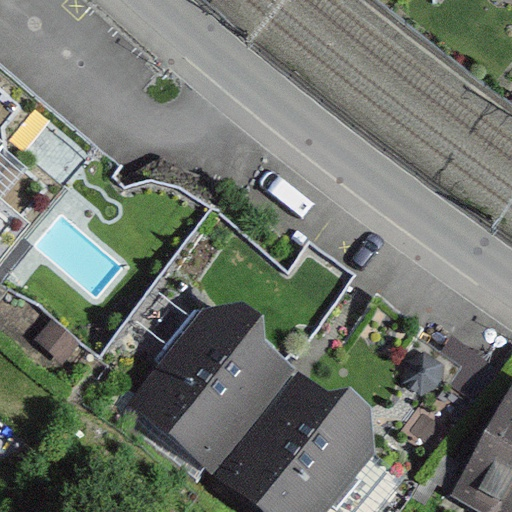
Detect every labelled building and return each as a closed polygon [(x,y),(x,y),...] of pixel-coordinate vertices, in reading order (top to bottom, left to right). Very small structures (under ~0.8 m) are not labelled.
[(0,156),(44,194),(75,218),(115,171),(0,73),(0,156)] [(0,245),(44,194),(0,156),(0,245)] [(213,315),(129,424),(215,490),(299,382),(213,315)] [(299,382),(215,490),(243,511),(334,511),(385,448),(299,382)] [(511,511),(511,408),(456,505),(468,511),(511,511)]
